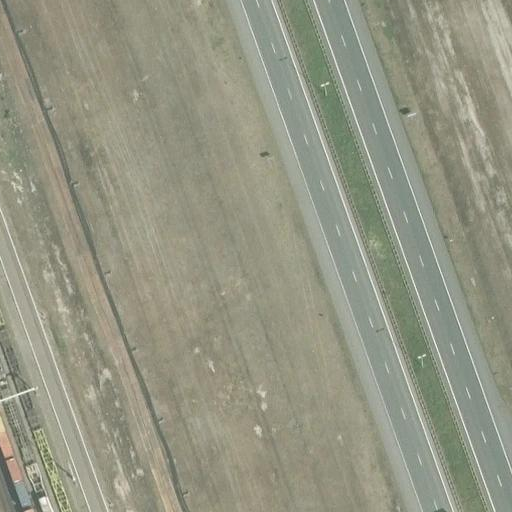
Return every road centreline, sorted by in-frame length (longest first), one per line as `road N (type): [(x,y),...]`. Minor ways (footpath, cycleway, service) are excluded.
road 1 (trunk): [(508,511),(328,0)]
road 2 (trunk): [(255,0),(432,511)]
